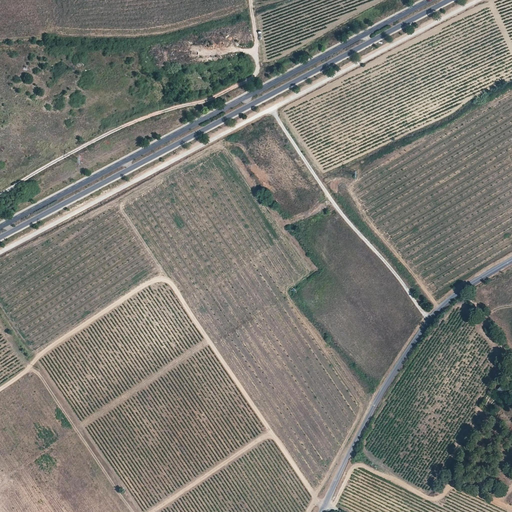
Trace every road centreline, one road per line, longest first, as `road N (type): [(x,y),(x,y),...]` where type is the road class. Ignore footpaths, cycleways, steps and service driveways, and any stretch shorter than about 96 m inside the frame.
road 1 (primary): [(0,237),(448,0)]
road 2 (primary): [(429,0),(0,226)]
road 3 (track): [(0,195),(125,124),(257,76),(249,0)]
road 4 (unclassified): [(321,511),(368,414),(437,310),(511,258)]
road 5 (track): [(270,109),(344,220),(431,320)]
